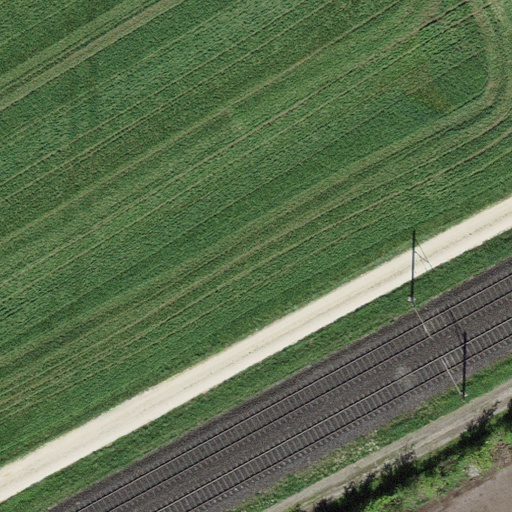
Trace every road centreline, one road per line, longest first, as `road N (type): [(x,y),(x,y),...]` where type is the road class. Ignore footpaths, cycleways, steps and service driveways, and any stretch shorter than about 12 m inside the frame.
road 1 (track): [(0,484),(511,206)]
road 2 (track): [(511,391),(294,511)]
